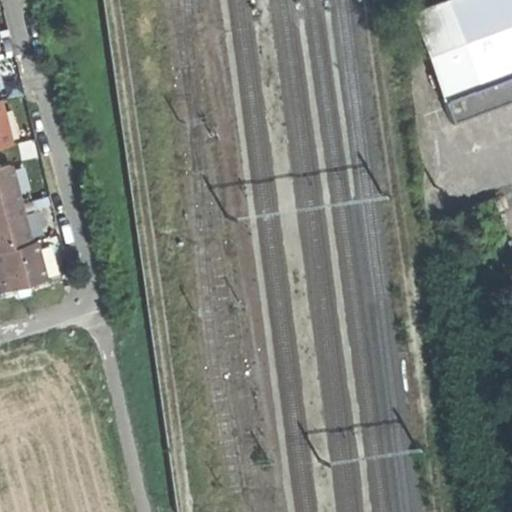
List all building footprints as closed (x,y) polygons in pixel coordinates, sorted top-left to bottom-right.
[(432,68),(444,101),(511,75),(511,0),(444,0),(412,12),(432,68)] [(431,105),(444,101),(432,68),(419,72),(431,105)] [(0,159),(10,157),(0,117),(0,159)] [(0,222),(21,217),(11,178),(0,180),(0,222)] [(0,262),(30,255),(21,217),(0,222),(0,262)] [(30,255),(0,262),(0,286),(4,302),(45,292),(35,253),(30,255)]
